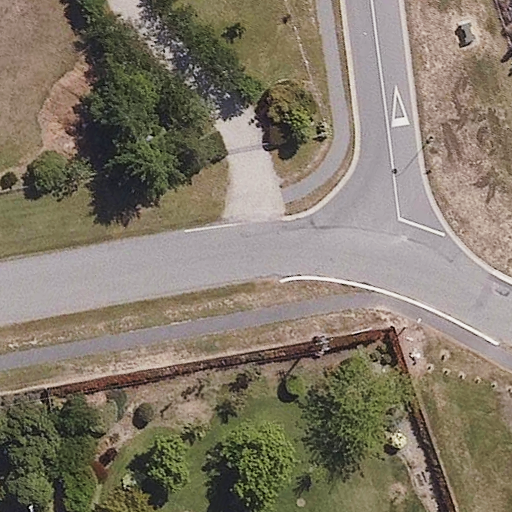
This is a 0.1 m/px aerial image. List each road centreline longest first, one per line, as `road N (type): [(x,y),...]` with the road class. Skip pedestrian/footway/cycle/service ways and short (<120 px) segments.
road 1 (residential): [(389,262),(339,249),(276,248),(0,293)]
road 2 (residential): [(389,262),(399,215),(373,0)]
road 3 (residential): [(511,312),(389,262)]
